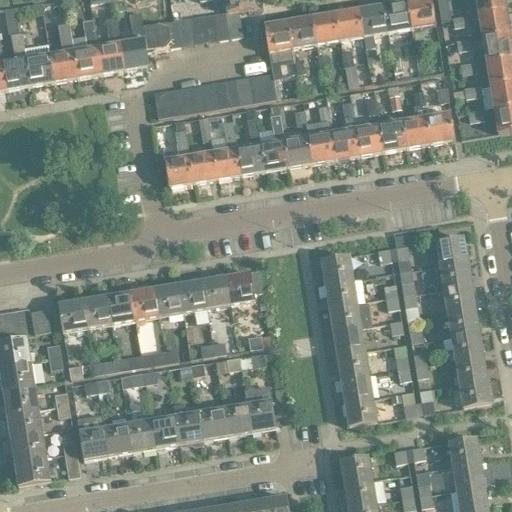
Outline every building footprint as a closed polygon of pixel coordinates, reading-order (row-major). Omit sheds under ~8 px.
[(200,0),(201,3),(215,0),(216,2),(226,0),(229,15),(239,13),(256,10),(254,0),(200,0)] [(504,0),(477,0),(480,17),(507,12),(504,0)] [(437,28),(432,1),(407,5),(412,32),(437,28)] [(383,9),(388,36),(412,32),(407,5),(383,9)] [(449,5),(439,7),(442,23),(452,21),(449,5)] [(27,20),(43,18),(41,6),(25,8),(27,20)] [(369,65),(377,64),(373,38),(388,36),(383,9),(361,12),(365,40),(369,65)] [(337,16),(341,44),(365,40),(361,12),(337,16)] [(484,41),(511,36),(507,12),(480,17),(484,41)] [(239,13),(229,15),(227,15),(231,41),(243,39),(239,13)] [(215,17),(219,43),(231,41),(227,15),(215,17)] [(314,20),(317,48),(341,44),(337,16),(314,20)] [(134,43),(122,45),(127,73),(150,69),(148,55),(144,29),(142,17),(130,19),(134,43)] [(203,19),(208,45),(219,43),(215,17),(203,19)] [(192,21),(196,47),(208,45),(203,19),(192,21)] [(456,29),(469,27),(468,19),(454,21),(456,29)] [(111,47),(98,49),(103,77),(127,73),(122,45),(118,20),(107,22),(111,47)] [(290,24),(294,51),(317,48),(314,20),(290,24)] [(196,47),(192,21),(180,23),(184,49),(196,47)] [(184,49),(180,23),(168,25),(172,51),(184,49)] [(89,51),(75,53),(80,81),(103,77),(98,49),(94,24),(85,25),(89,51)] [(294,66),(292,52),(294,51),(290,24),(265,28),(273,76),(261,78),(266,104),(277,102),(274,81),(283,79),(281,68),(294,66)] [(144,29),(148,55),(172,51),(168,25),(144,29)] [(62,44),(63,55),(51,57),(55,85),(80,81),(75,53),(71,26),(61,28),(64,43),(62,44)] [(31,89),(25,51),(23,36),(11,38),(15,63),(3,65),(7,93),(31,89)] [(488,64),(511,60),(511,43),(511,36),(484,41),(488,64)] [(418,65),(426,64),(422,42),(414,43),(418,65)] [(472,43),(458,45),(459,54),(473,51),(472,43)] [(398,46),(390,47),(392,61),(401,60),(398,46)] [(55,85),(51,57),(49,47),(25,51),(31,89),(55,85)] [(355,67),(353,67),(351,54),(343,55),(348,90),(358,88),(355,67)] [(327,58),(319,59),(321,73),(329,71),(327,58)] [(511,60),(488,64),(492,88),(511,84),(511,60)] [(304,62),(296,63),(298,77),(306,75),(304,62)] [(475,66),(462,68),(463,77),(477,75),(475,66)] [(249,80),(254,106),(266,104),(261,78),(249,80)] [(237,82),(242,108),(254,106),(249,80),(237,82)] [(225,84),(230,110),(242,108),(237,82),(225,84)] [(213,86),(218,112),(230,110),(225,84),(213,86)] [(511,84),(492,88),(496,112),(511,108),(511,84)] [(201,88),(205,114),(218,112),(213,86),(201,88)] [(190,90),(194,116),(205,114),(201,88),(190,90)] [(179,92),(183,118),(194,116),(190,90),(179,92)] [(441,105),(449,104),(447,90),(439,92),(441,105)] [(467,101),(481,98),(479,90),(466,92),(467,101)] [(166,94),(171,120),(183,118),(179,92),(166,94)] [(155,96),(159,121),(159,122),(171,120),(166,94),(155,96)] [(417,109),(426,108),(423,94),(415,96),(417,109)] [(393,113),(401,112),(399,98),(391,100),(393,113)] [(327,101),(318,102),(322,125),(331,123),(327,101)] [(369,117),(378,115),(376,102),(367,103),(369,117)] [(346,121),(354,119),(352,106),(343,107),(346,121)] [(279,107),(271,108),(272,119),(281,117),(279,107)] [(432,147),(427,119),(426,108),(415,110),(417,121),(403,123),(408,151),(432,147)] [(500,136),(511,134),(511,108),(496,112),(500,136)] [(255,111),(247,112),(249,123),(257,121),(255,111)] [(298,128),(307,127),(305,114),(296,115),(298,128)] [(470,116),(471,124),(485,122),(483,114),(470,116)] [(456,143),(451,115),(427,119),(432,147),(456,143)] [(274,132),(273,133),(275,144),(262,146),(266,174),(290,170),(285,142),(281,117),(272,119),(274,132)] [(203,144),(212,142),(208,120),(200,122),(203,144)] [(250,136),(252,148),(238,150),(243,178),(266,174),(262,146),(257,121),(249,123),(251,136),(250,136)] [(408,151),(403,123),(380,127),(385,155),(408,151)] [(185,125),(177,127),(178,134),(186,133),(185,125)] [(234,125),(225,127),(229,152),(214,154),(219,182),(243,178),(238,150),(234,125)] [(385,155),(380,127),(356,131),(361,159),(385,155)] [(361,159),(356,131),(333,135),(337,163),(361,159)] [(186,133),(178,134),(180,147),(178,148),(180,160),(166,162),(171,190),(195,186),(190,158),(186,133)] [(337,163),(333,135),(309,138),(314,167),(337,163)] [(314,167),(309,138),(285,142),(290,170),(314,167)] [(219,182),(214,154),(190,158),(195,186),(219,182)] [(409,235),(394,238),(397,250),(408,248),(412,248),(409,235)] [(464,239),(437,244),(441,268),(468,264),(464,239)] [(399,263),(411,261),(408,248),(397,250),(399,263)] [(393,264),(390,251),(378,253),(380,266),(393,264)] [(350,258),(322,262),(326,287),(354,282),(350,258)] [(445,292),(472,288),(468,264),(441,268),(445,292)] [(256,304),(251,274),(226,279),(231,308),(256,304)] [(231,308),(226,279),(201,283),(206,312),(231,308)] [(422,298),(439,297),(438,279),(420,281),(422,298)] [(330,311),(358,306),(354,282),(326,287),(330,311)] [(206,312),(201,283),(178,287),(183,316),(206,312)] [(415,284),(403,286),(405,299),(417,297),(415,284)] [(183,316),(178,287),(155,290),(159,320),(183,316)] [(396,287),(384,289),(386,301),(398,299),(396,287)] [(448,316),(476,311),(472,288),(445,292),(448,316)] [(159,320),(155,290),(131,294),(136,324),(159,320)] [(136,324),(131,294),(106,299),(111,328),(136,324)] [(417,297),(405,299),(409,322),(420,320),(417,297)] [(111,328),(106,299),(82,303),(87,332),(111,328)] [(388,313),(400,311),(398,299),(386,301),(388,313)] [(59,306),(64,336),(87,332),(82,303),(59,306)] [(334,334),(362,330),(358,306),(330,311),(334,334)] [(476,311),(448,316),(452,339),(480,335),(476,311)] [(22,341),(28,340),(34,339),(30,312),(18,314),(22,341)] [(52,336),(52,334),(51,335),(47,315),(48,314),(48,313),(32,316),(36,338),(52,336)] [(22,341),(18,314),(6,316),(10,343),(22,341)] [(0,317),(0,344),(10,343),(6,316),(0,317)] [(392,338),(405,336),(402,323),(390,325),(392,338)] [(362,330),(334,334),(338,358),(366,353),(362,330)] [(422,331),(410,334),(412,346),(425,344),(422,331)] [(179,337),(180,349),(193,348),(192,335),(179,337)] [(480,335),(452,339),(456,363),(484,359),(480,335)] [(251,352),(263,350),(261,339),(249,340),(251,352)] [(0,344),(0,366),(32,362),(28,340),(22,341),(10,343),(0,344)] [(239,354),(237,342),(212,347),(214,358),(239,354)] [(201,348),(204,360),(214,358),(212,347),(201,348)] [(60,348),(48,350),(50,359),(61,357),(60,348)] [(179,364),(177,352),(165,354),(167,366),(179,364)] [(84,353),(70,355),(73,368),(87,366),(84,353)] [(366,353),(338,358),(342,382),(370,377),(366,353)] [(141,359),(143,370),(167,366),(165,354),(141,359)] [(264,356),(252,358),(253,370),(266,368),(264,356)] [(426,356),(414,358),(416,370),(428,368),(426,356)] [(52,372),(64,370),(61,357),(50,359),(52,372)] [(116,363),(118,374),(143,370),(141,359),(116,363)] [(408,359),(396,361),(398,372),(410,370),(408,359)] [(484,359),(456,363),(460,387),(488,382),(484,359)] [(240,360),(228,362),(229,374),(242,372),(240,360)] [(32,362),(0,366),(0,372),(3,389),(36,384),(32,362)] [(106,365),(108,376),(118,374),(116,363),(106,365)] [(206,378),(204,366),(191,368),(193,380),(206,378)] [(181,370),(182,382),(193,380),(191,368),(181,370)] [(418,382),(430,379),(428,368),(416,370),(418,382)] [(70,371),(72,382),(84,380),(82,369),(70,371)] [(400,385),(412,383),(410,370),(398,372),(400,385)] [(158,386),(156,374),(144,376),(146,388),(158,386)] [(146,388),(144,376),(133,378),(135,390),(146,388)] [(370,377),(342,382),(346,405),(374,401),(370,377)] [(111,393),(109,382),(94,384),(96,396),(111,393)] [(464,411),(492,407),(488,382),(460,387),(464,411)] [(36,384),(3,389),(7,414),(40,409),(36,384)] [(85,386),(87,397),(96,396),(94,384),(85,386)] [(246,393),(248,406),(253,435),(277,431),(270,389),(246,393)] [(67,393),(56,395),(57,406),(69,404),(67,393)] [(402,396),(392,398),(393,405),(404,403),(402,396)] [(350,430),(378,425),(374,401),(346,405),(350,430)] [(431,417),(436,416),(433,403),(422,405),(424,418),(431,417)] [(59,419),(71,417),(69,404),(57,406),(59,419)] [(223,411),(228,440),(253,435),(248,406),(223,411)] [(173,409),(175,418),(179,448),(204,444),(199,415),(186,417),(184,407),(173,409)] [(411,420),(418,419),(416,407),(404,408),(406,420),(411,420)] [(40,409),(7,414),(11,439),(44,433),(40,409)] [(199,415),(204,444),(228,440),(223,411),(199,415)] [(151,422),(156,452),(179,448),(175,418),(151,422)] [(79,422),(85,464),(105,460),(101,431),(99,419),(79,422)] [(126,427),(130,456),(156,452),(151,422),(126,427)] [(101,431),(105,460),(130,456),(126,427),(101,431)] [(44,433),(11,439),(15,462),(48,456),(44,433)] [(75,440),(63,442),(65,453),(77,451),(75,440)] [(478,440),(450,445),(454,469),(482,465),(478,440)] [(415,464),(427,462),(425,450),(416,451),(413,452),(415,464)] [(70,481),(82,479),(77,451),(65,453),(70,481)] [(409,465),(407,452),(394,454),(397,467),(409,465)] [(19,490),(52,484),(48,456),(15,462),(19,490)] [(369,458),(341,463),(345,488),(373,483),(369,458)] [(458,493),(486,488),(482,465),(454,469),(458,493)] [(349,511),(377,507),(373,483),(345,488),(349,511)] [(431,485),(419,487),(421,499),(432,497),(431,485)] [(413,488),(400,490),(403,503),(415,501),(413,488)] [(489,511),(486,488),(458,493),(460,511),(489,511)] [(300,511),(300,509),(290,511),(287,497),(263,502),(264,511),(300,511)] [(423,511),(434,509),(432,497),(421,499),(423,511)] [(404,511),(416,511),(415,501),(403,503),(404,511)] [(264,511),(263,502),(238,506),(239,511),(264,511)]
